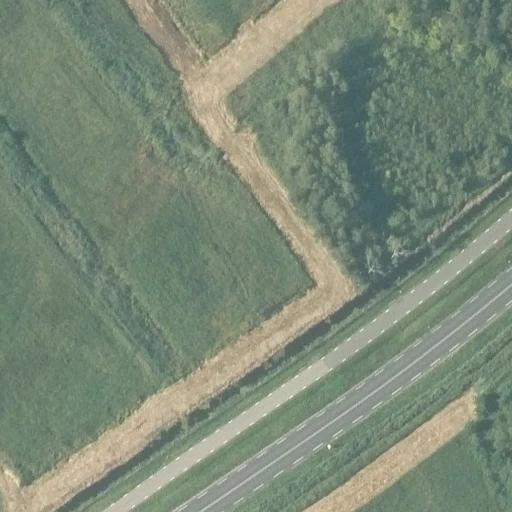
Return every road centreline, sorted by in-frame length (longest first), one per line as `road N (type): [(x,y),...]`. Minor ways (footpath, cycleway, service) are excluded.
road 1 (unclassified): [(115,511),(365,336),(511,218)]
road 2 (primary): [(201,511),(511,284)]
